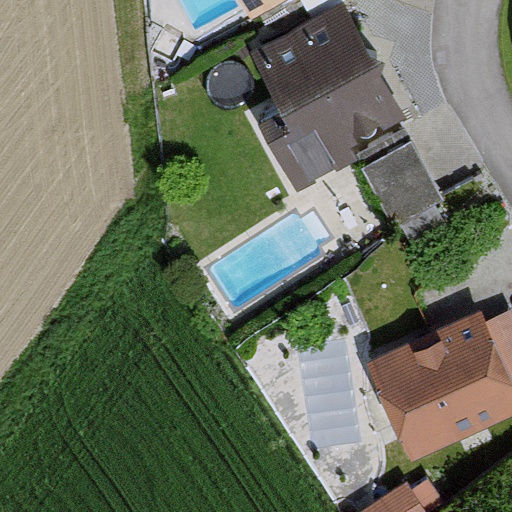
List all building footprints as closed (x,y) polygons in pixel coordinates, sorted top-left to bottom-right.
[(244,0),(248,9),(267,0),(244,0)] [(390,122),(331,2),(251,40),(310,161),(390,122)] [(436,201),(405,145),(362,168),(393,224),(436,201)] [(511,368),(485,310),(366,364),(408,456),(511,408),(511,368)] [(410,481),(358,511),(427,511),(428,511),(410,481)]
